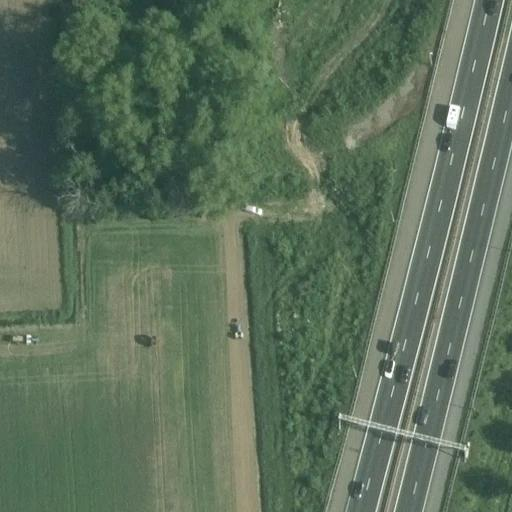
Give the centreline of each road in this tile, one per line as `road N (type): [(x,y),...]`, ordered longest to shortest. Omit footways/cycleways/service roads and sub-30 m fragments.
road 1 (motorway): [(488,0),(360,511)]
road 2 (motorway): [(407,511),(511,87)]
